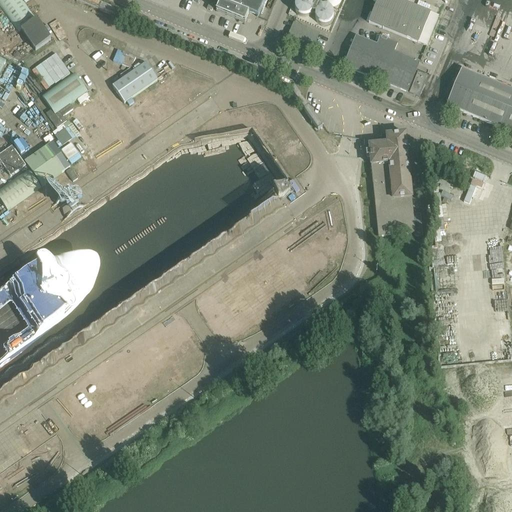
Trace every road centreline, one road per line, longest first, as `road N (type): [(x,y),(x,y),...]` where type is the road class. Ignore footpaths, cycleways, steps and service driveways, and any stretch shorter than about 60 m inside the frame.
road 1 (unclassified): [(511,158),(130,0)]
road 2 (unknown): [(57,6),(129,130)]
